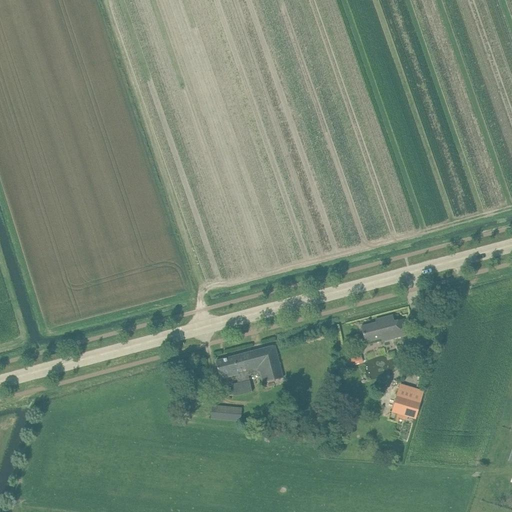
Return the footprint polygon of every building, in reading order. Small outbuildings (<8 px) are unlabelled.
[(361,326),(363,336),(365,343),(381,338),(382,341),(408,335),(403,319),(394,321),(393,315),(375,320),(376,322),(361,326)] [(216,361),(218,370),(220,379),(236,374),(238,382),(231,384),(234,398),(252,394),(249,385),(250,385),(248,376),(258,374),(258,375),(260,375),(262,382),(282,377),(274,346),(216,361)] [(354,351),(348,352),(350,362),(356,361),(354,351)] [(399,384),(391,412),(397,414),(415,419),(424,391),(399,384)] [(212,405),(210,418),(241,421),(242,408),(212,405)]
